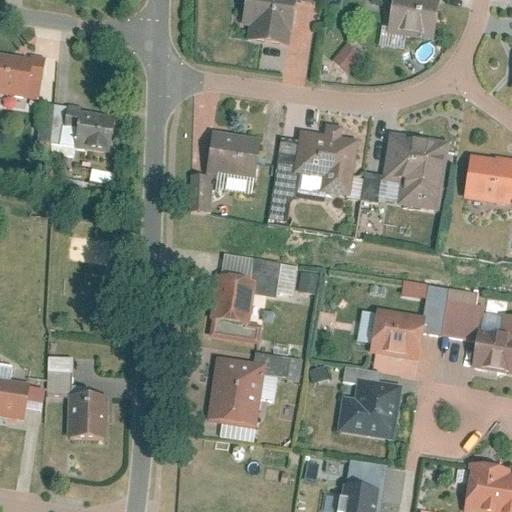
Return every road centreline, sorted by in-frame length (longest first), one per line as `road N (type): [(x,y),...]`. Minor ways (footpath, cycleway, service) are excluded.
road 1 (residential): [(129,511),(158,71)]
road 2 (residential): [(460,82),(378,99),(158,71)]
road 3 (residential): [(0,10),(158,38)]
